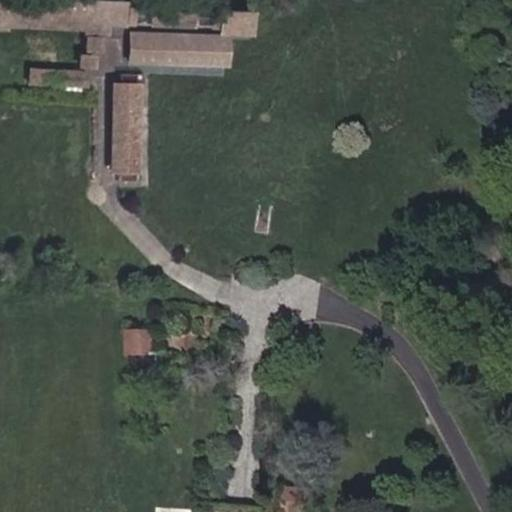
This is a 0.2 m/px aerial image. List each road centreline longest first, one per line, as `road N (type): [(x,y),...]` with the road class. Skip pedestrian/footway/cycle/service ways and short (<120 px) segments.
road 1 (unclassified): [(499,511),(409,342),(322,297),(252,296)]
road 2 (unclassified): [(252,296),(215,286),(128,220),(105,192),(104,50)]
road 3 (unclassified): [(252,296),(242,448)]
